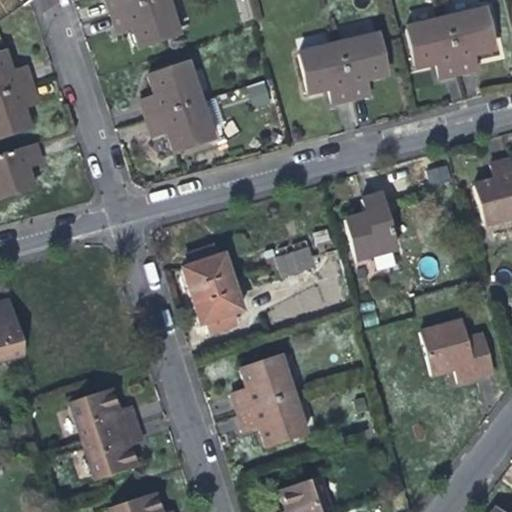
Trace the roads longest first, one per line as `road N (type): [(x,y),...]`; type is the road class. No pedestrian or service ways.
road 1 (residential): [(116,210),(511,104)]
road 2 (residential): [(116,210),(214,511)]
road 3 (residential): [(49,0),(116,210)]
road 4 (residential): [(433,511),(511,411)]
road 5 (residential): [(0,242),(116,210)]
